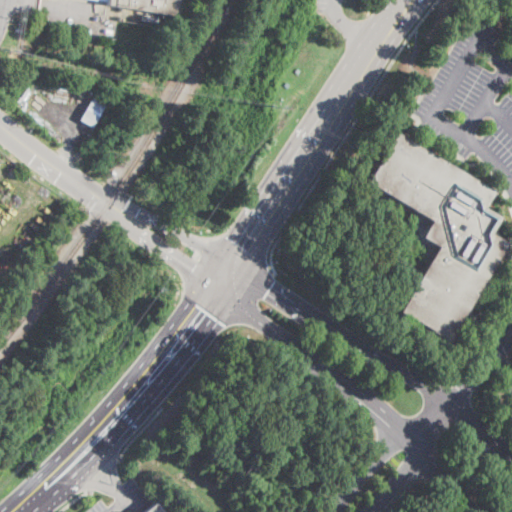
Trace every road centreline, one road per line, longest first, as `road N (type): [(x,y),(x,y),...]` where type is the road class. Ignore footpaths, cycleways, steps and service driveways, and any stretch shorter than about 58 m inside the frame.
road 1 (primary): [(413,0),(202,308),(112,417),(16,511)]
road 2 (secondary): [(216,289),(371,398),(474,511)]
road 3 (secondary): [(511,458),(446,398),(234,264)]
road 4 (tertiary): [(234,264),(108,203)]
road 5 (tertiary): [(108,203),(216,289)]
road 6 (tertiary): [(0,123),(108,203)]
